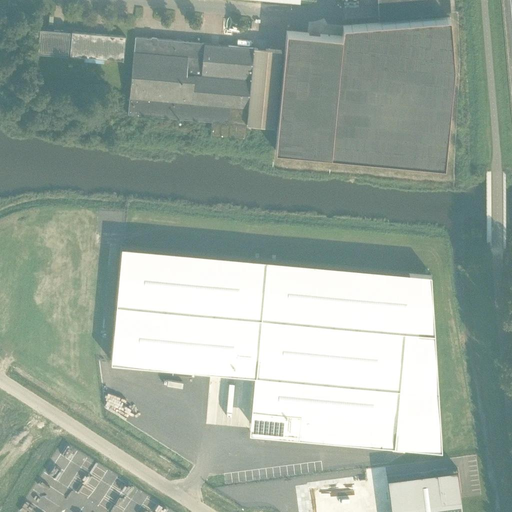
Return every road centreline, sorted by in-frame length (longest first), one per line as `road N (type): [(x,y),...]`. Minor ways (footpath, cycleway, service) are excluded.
road 1 (unclassified): [(511,419),(484,0)]
road 2 (unclassified): [(205,511),(0,380)]
road 3 (unclassified): [(324,0),(303,12),(156,0)]
